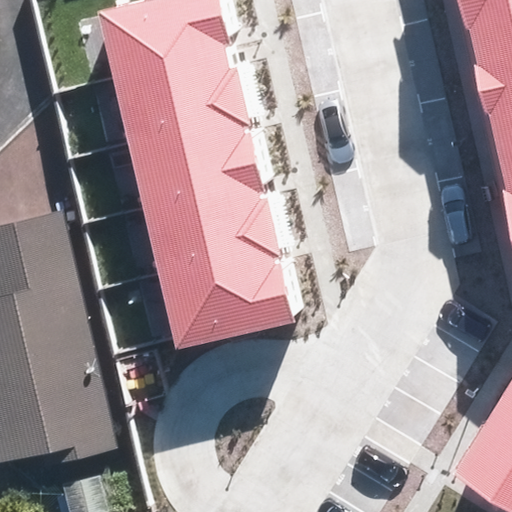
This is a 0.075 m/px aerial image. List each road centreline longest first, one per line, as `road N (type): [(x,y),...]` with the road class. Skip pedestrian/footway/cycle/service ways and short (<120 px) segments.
road 1 (residential): [(345,368),(416,250),(360,0)]
road 2 (residential): [(345,368),(295,347),(267,349),(220,378),(206,401),(202,456),(213,481),(247,511)]
road 3 (residential): [(257,511),(345,368)]
